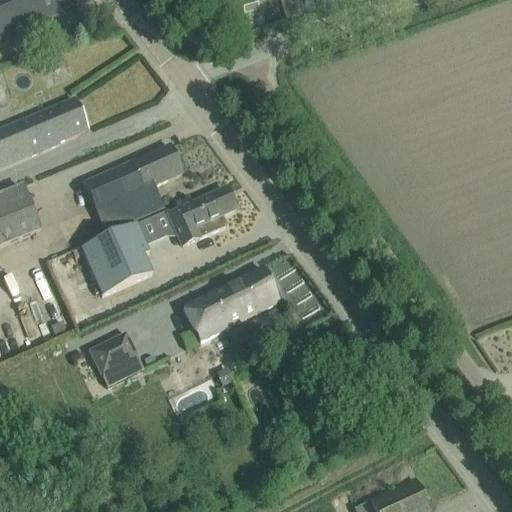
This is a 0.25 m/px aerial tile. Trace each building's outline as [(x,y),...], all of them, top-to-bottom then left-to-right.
[(55,15),(80,4),(78,0),(0,0),(0,40),(56,18),(55,15)] [(263,10),(235,16),(239,32),(266,26),(263,10)] [(0,171),(59,147),(59,145),(87,133),(74,101),(56,109),(0,132),(0,171)] [(164,211),(154,190),(182,178),(169,148),(151,156),(82,186),(105,236),(164,211)] [(0,250),(40,234),(22,189),(0,198),(0,250)] [(222,218),(235,212),(226,192),(169,218),(182,249),(227,230),(222,218)] [(80,253),(101,301),(152,279),(143,259),(148,257),(136,229),(80,253)] [(200,345),(279,307),(262,271),(183,310),(200,345)] [(64,325),(52,330),(55,338),(67,333),(64,325)] [(101,380),(137,363),(125,337),(89,354),(101,380)] [(161,378),(170,398),(202,385),(192,364),(161,378)] [(229,371),(216,376),(222,391),(235,385),(229,371)] [(304,451),(295,455),(303,473),(313,469),(304,451)] [(428,511),(415,484),(368,506),(355,511),(428,511)]
